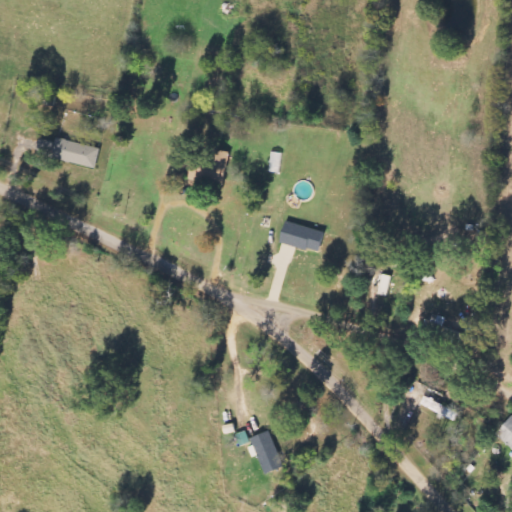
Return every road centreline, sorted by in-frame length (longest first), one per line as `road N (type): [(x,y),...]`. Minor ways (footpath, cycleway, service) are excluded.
road 1 (residential): [(0,179),(256,310)]
road 2 (residential): [(453,511),(256,310)]
road 3 (residential): [(511,393),(340,307),(303,296),(256,310)]
